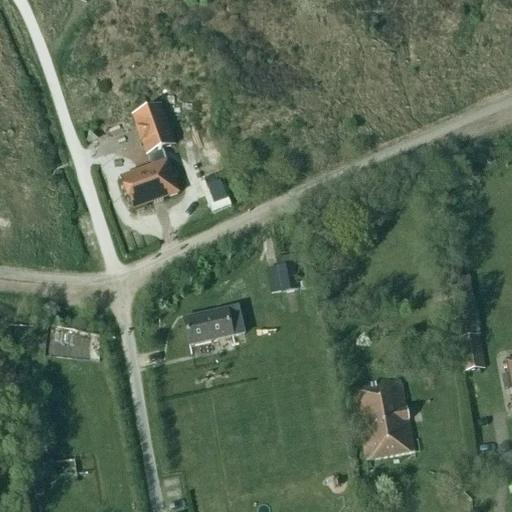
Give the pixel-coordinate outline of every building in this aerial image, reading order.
[(174,148),(160,108),(132,118),(147,158),(148,157),(152,170),(121,181),(133,213),(178,197),(167,165),(166,165),(161,152),(174,148)] [(282,296),(298,293),(291,258),(275,261),(282,296)] [(183,322),(189,349),(244,337),(238,310),(183,322)] [(484,371),(479,338),(459,341),(464,375),(484,371)] [(508,377),(501,378),(504,391),(510,390),(511,401),(511,359),(505,361),(508,377)] [(360,431),(409,422),(401,383),(352,392),(360,431)] [(409,422),(360,431),(358,432),(359,436),(361,436),(362,445),(360,446),(360,449),(363,448),(366,463),(415,454),(409,422)] [(358,438),(355,424),(347,426),(350,440),(358,438)] [(30,459),(35,496),(42,495),(40,482),(55,480),(52,462),(48,463),(47,457),(30,459)]
